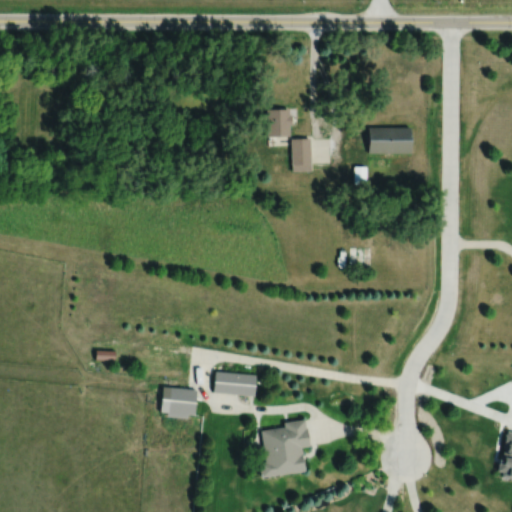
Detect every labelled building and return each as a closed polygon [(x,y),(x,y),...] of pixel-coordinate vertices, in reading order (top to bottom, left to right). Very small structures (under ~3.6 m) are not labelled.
[(289,108),(266,108),(266,135),(289,135),(289,108)] [(410,126),(368,126),(367,152),(410,153),(410,126)] [(290,138),(290,172),(309,172),(309,138),(290,138)] [(348,268),(370,268),(370,247),(348,247),(348,268)] [(254,373),(213,371),(212,393),(253,394),(254,373)] [(159,415),(194,416),(195,388),(160,387),(159,415)] [(260,477),(304,473),(301,448),(307,448),(305,419),(282,422),(282,427),(260,430),(263,462),(258,463),(260,477)]
